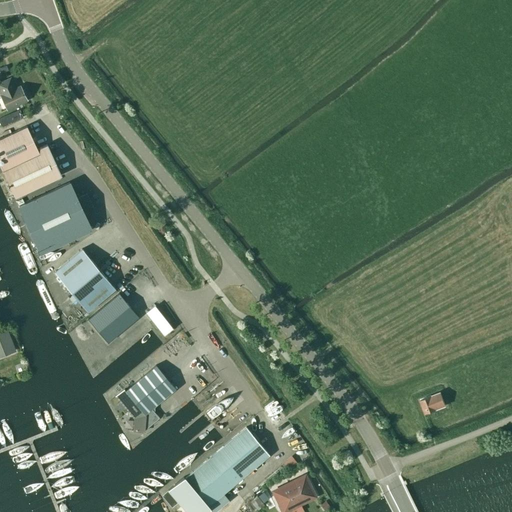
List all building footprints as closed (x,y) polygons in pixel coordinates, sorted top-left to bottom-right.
[(1,95),(7,108),(26,100),(20,88),(15,90),(10,79),(0,83),(0,88),(3,94),(1,95)] [(37,149),(26,126),(0,137),(0,165),(14,197),(61,175),(46,144),(37,149)] [(76,198),(69,182),(18,205),(40,253),(91,229),(84,213),(95,208),(95,207),(93,208),(87,194),(88,193),(88,192),(76,198)] [(115,288),(82,248),(54,271),(87,311),(115,288)] [(138,316),(119,293),(88,318),(107,342),(138,316)] [(0,355),(14,350),(7,330),(0,332),(0,355)] [(151,408),(175,388),(156,365),(125,390),(123,389),(115,396),(135,420),(134,431),(142,432),(159,417),(151,408)] [(431,396),(430,396),(420,400),(425,413),(436,409),(435,408),(445,405),(440,392),(431,396)] [(183,476),(168,489),(169,490),(177,500),(186,511),(202,511),(209,507),(213,511),(228,500),(222,493),(269,454),(246,426),(184,478),(183,476)] [(298,465),(290,455),(282,462),(290,471),(294,468),(296,470),(299,467),(298,465)] [(314,496),(304,475),(273,491),(280,504),(279,507),(281,509),(283,510),(286,511),(288,510),(290,508),(314,496)] [(169,490),(164,495),(172,504),(177,500),(169,490)] [(238,511),(258,511),(262,510),(254,498),(237,508),(238,511)] [(330,506),(325,500),(320,505),(325,510),(330,506)]
